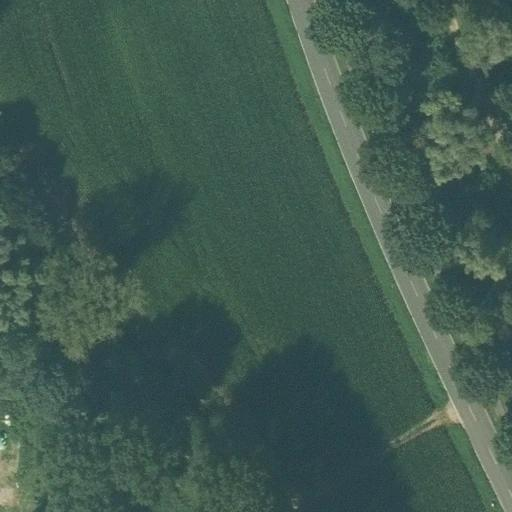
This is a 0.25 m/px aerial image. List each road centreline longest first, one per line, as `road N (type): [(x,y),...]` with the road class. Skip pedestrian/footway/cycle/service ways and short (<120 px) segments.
road 1 (secondary): [(511,494),(376,200),(300,0)]
road 2 (track): [(468,405),(280,511)]
